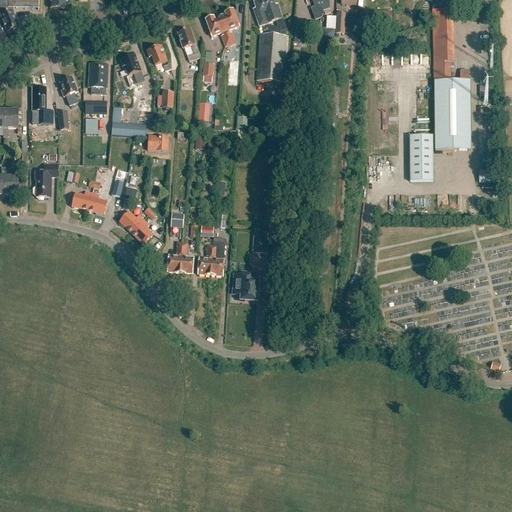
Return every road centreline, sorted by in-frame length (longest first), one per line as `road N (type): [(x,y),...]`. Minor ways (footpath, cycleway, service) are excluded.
road 1 (residential): [(0,222),(60,225),(108,240),(192,338),(217,352),(268,355),(355,336),(482,383),(511,384)]
road 2 (secondary): [(0,69),(173,0)]
